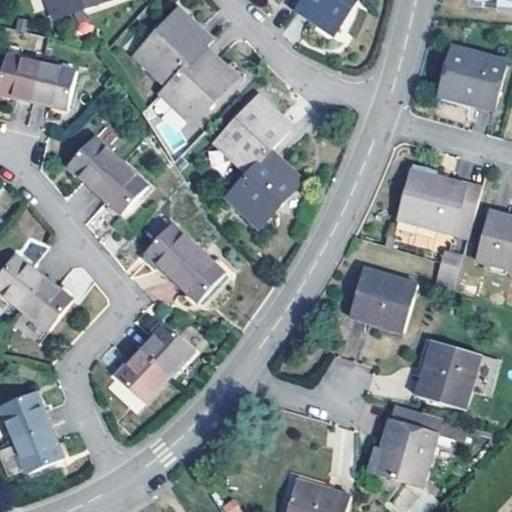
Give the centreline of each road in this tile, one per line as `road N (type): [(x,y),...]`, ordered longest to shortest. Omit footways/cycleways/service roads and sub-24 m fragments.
road 1 (residential): [(117,486),(73,374),(119,315),(121,297),(4,152)]
road 2 (residential): [(384,116),(301,290),(247,367)]
road 3 (residential): [(225,0),(286,63),(384,116)]
road 4 (residential): [(247,367),(166,451),(117,486)]
road 5 (residential): [(384,116),(511,152)]
road 6 (residential): [(415,0),(384,116)]
